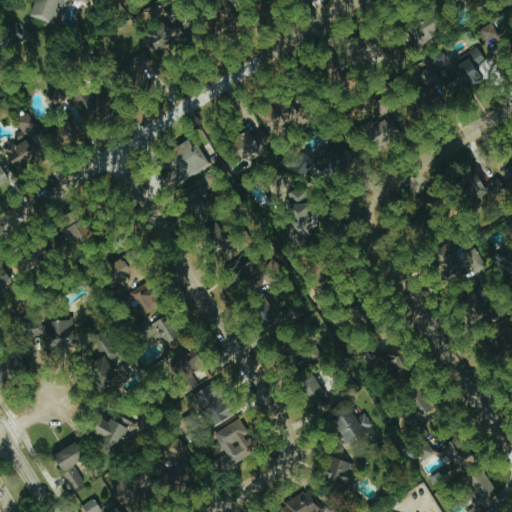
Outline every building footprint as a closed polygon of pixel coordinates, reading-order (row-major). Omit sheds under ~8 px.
[(38,0),(34,17),(56,24),(62,7),(68,9),(70,0),(75,0),(89,4),(89,0),(38,0)] [(158,51),(193,35),(179,5),(164,12),(169,24),(149,33),(158,51)] [(219,11),(224,36),(242,33),(238,8),(219,11)] [(415,28),(423,45),(444,33),(436,17),(415,28)] [(511,44),(511,36),(507,26),(498,31),(493,23),(480,30),(487,43),(498,38),(504,49),(511,44)] [(27,43),(21,24),(1,30),(6,48),(27,43)] [(354,65),(375,57),(368,39),(347,48),(354,65)] [(453,95),(484,80),(478,67),(487,63),(481,49),(450,64),(444,51),(425,60),(429,69),(421,73),(426,85),(445,76),(453,95)] [(139,91),(155,86),(144,57),(129,62),(139,91)] [(363,89),(353,69),(343,74),(338,64),(327,70),(337,89),(345,85),(351,96),(363,89)] [(46,97),(55,109),(69,100),(60,88),(46,97)] [(110,117),(111,96),(86,94),(84,115),(110,117)] [(426,109),(415,103),(408,115),(420,121),(426,109)] [(37,125),(30,113),(18,120),(25,132),(37,125)] [(367,126),(383,148),(403,133),(391,117),(377,126),(373,121),(367,126)] [(272,145),(265,130),(254,135),(253,132),(235,139),(243,157),(272,145)] [(15,165),(23,159),(26,165),(39,157),(25,135),(4,148),(15,165)] [(212,165),(199,144),(195,147),(190,140),(176,149),(181,156),(172,162),(177,169),(164,177),(172,190),(212,165)] [(354,157),(344,141),(315,160),(326,176),(354,157)] [(295,169),(306,176),(316,160),(305,153),(295,169)] [(0,168),(0,188),(14,182),(6,166),(0,168)] [(502,179),(485,186),(479,172),(460,180),(473,211),(509,196),(502,179)] [(213,217),(200,189),(186,196),(199,224),(213,217)] [(312,191),(294,190),(292,235),(311,236),(312,191)] [(438,210),(435,193),(418,197),(422,214),(438,210)] [(86,219),(82,209),(66,215),(71,226),(86,219)] [(69,229),(79,248),(97,238),(87,219),(69,229)] [(221,257),(234,251),(220,222),(207,228),(221,257)] [(458,273),(463,281),(487,266),(474,245),(444,263),(453,276),(458,273)] [(511,276),(511,249),(498,250),(498,276),(511,276)] [(34,255),(37,266),(54,261),(51,250),(34,255)] [(133,273),(126,259),(112,265),(119,279),(133,273)] [(253,261),(244,266),(241,260),(230,266),(242,289),(262,279),(253,261)] [(164,308),(155,282),(131,291),(141,316),(164,308)] [(478,316),(488,312),(481,294),(471,298),(478,316)] [(307,316),(299,302),(278,314),(273,305),(257,313),(270,337),(307,316)] [(162,339),(168,346),(184,335),(168,314),(151,327),(147,321),(138,327),(152,346),(162,339)] [(46,323),(48,349),(77,348),(75,321),(46,323)] [(106,359),(118,354),(109,334),(97,339),(106,359)] [(277,352),(301,373),(312,360),(289,339),(277,352)] [(403,344),(384,353),(398,382),(416,374),(403,344)] [(172,357),(179,378),(205,370),(198,349),(172,357)] [(0,383),(27,371),(19,355),(0,363),(0,383)] [(125,382),(106,357),(90,369),(110,394),(125,382)] [(321,412),(334,404),(314,374),(301,382),(321,412)] [(195,393),(212,427),(238,415),(230,398),(225,400),(217,383),(195,393)] [(438,407),(428,394),(426,396),(422,391),(415,397),(425,410),(405,424),(417,440),(431,430),(422,419),(438,407)] [(367,413),(357,419),(352,410),(336,418),(348,442),(375,429),(367,413)] [(106,420),(95,433),(116,450),(136,425),(122,413),(112,425),(106,420)] [(239,420),(215,433),(234,466),(257,452),(239,420)] [(439,453),(450,465),(438,474),(448,485),(475,462),(456,439),(439,453)] [(179,455),(187,446),(179,440),(171,448),(179,455)] [(86,484),(75,465),(87,458),(78,443),(56,456),(76,490),(86,484)] [(194,459),(183,458),(182,471),(165,470),(164,486),(193,487),(194,459)] [(356,464),(333,458),(327,484),(350,489),(356,464)] [(497,511),(511,502),(511,499),(505,489),(499,493),(482,467),(463,481),(479,505),(469,511),(497,511)] [(115,485),(121,503),(128,501),(130,511),(131,511),(151,506),(147,492),(156,489),(152,474),(115,485)] [(283,511),(322,511),(323,511),(310,491),(281,508),(283,511)] [(83,507),(85,511),(121,511),(115,502),(102,509),(96,499),(83,507)]
